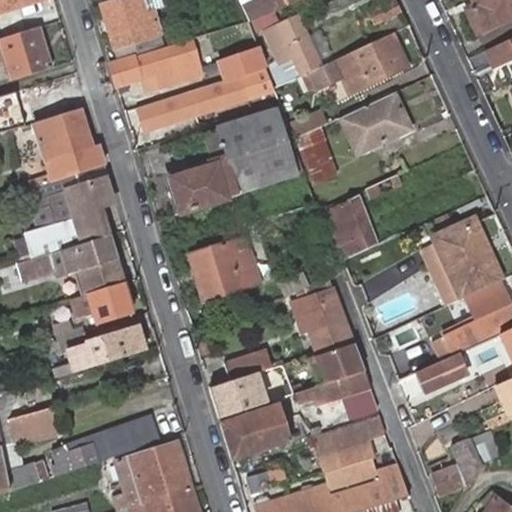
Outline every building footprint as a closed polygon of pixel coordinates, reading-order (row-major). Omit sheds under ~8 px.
[(0,0),(0,10),(33,0),(0,0)] [(115,0),(104,4),(120,59),(167,46),(159,22),(151,25),(146,11),(165,5),(163,0),(115,0)] [(254,20),(296,0),(255,0),(247,4),(254,20)] [(402,11),(396,0),(389,0),(370,10),(376,24),(402,11)] [(511,0),(472,0),(474,3),(465,8),(476,30),(511,14),(511,0)] [(272,43),(305,27),(299,15),(266,30),(272,43)] [(332,61),(316,24),(306,29),(322,66),(332,61)] [(52,65),(39,25),(0,36),(13,77),(52,65)] [(223,79),(261,68),(246,25),(208,37),(223,79)] [(306,29),(305,27),(272,43),(280,63),(293,57),(302,75),(309,72),(322,66),(306,29)] [(332,61),(322,66),(309,72),(316,86),(338,75),(346,92),(405,62),(391,33),(332,61)] [(511,36),(486,49),(493,65),(511,55),(511,36)] [(111,62),(116,81),(140,75),(144,86),(203,67),(194,38),(167,46),(120,59),(111,62)] [(143,128),(266,92),(259,70),(137,107),(143,128)] [(316,86),(309,72),(302,75),(296,78),(303,93),(316,86)] [(410,128),(393,92),(339,117),(355,154),(410,128)] [(0,130),(19,124),(15,111),(5,114),(0,98),(0,130)] [(179,213),(302,176),(291,141),(287,142),(277,106),(218,123),(227,158),(169,177),(179,213)] [(99,150),(96,142),(89,145),(78,107),(34,120),(48,165),(99,150)] [(290,126),(295,138),(318,127),(313,115),(290,126)] [(292,139),(308,184),(336,173),(318,127),(295,138),(292,139)] [(103,163),(99,150),(48,165),(52,178),(103,163)] [(402,185),(397,173),(366,188),(371,199),(402,185)] [(113,197),(106,176),(52,192),(58,214),(71,210),(81,241),(108,233),(98,202),(113,197)] [(344,257),(379,241),(358,195),(323,212),(344,257)] [(458,298),(501,277),(488,248),(482,250),(470,221),(432,238),(458,298)] [(8,240),(14,261),(16,261),(68,245),(61,224),(8,240)] [(122,281),(108,233),(81,241),(68,245),(16,261),(21,277),(54,266),(57,275),(78,268),(86,292),(122,281)] [(249,234),(191,252),(205,297),(262,280),(249,234)] [(432,238),(417,245),(444,304),(458,298),(432,238)] [(276,285),(281,296),(308,284),(302,272),(276,285)] [(130,308),(122,281),(86,292),(68,298),(74,315),(84,312),(87,322),(130,308)] [(511,302),(503,283),(469,299),(485,336),(511,324),(511,302)] [(353,342),(333,287),(301,300),(318,353),(353,342)] [(69,344),(66,334),(43,341),(51,368),(33,373),(35,381),(143,349),(135,324),(69,344)] [(461,326),(445,334),(452,350),(468,343),(461,326)] [(353,342),(318,353),(317,353),(325,382),(363,371),(353,342)] [(224,381),(255,372),(266,369),(261,353),(219,366),(224,381)] [(455,357),(421,373),(429,391),(463,376),(455,357)] [(375,404),(363,371),(325,382),(294,392),(296,402),(311,398),(313,405),(353,391),(361,409),(375,404)] [(224,381),(209,386),(217,415),(264,401),(255,372),(224,381)] [(421,373),(401,382),(408,399),(429,391),(421,373)] [(511,376),(502,381),(511,402),(511,376)] [(0,391),(0,494),(39,481),(37,475),(27,478),(24,467),(5,473),(0,451),(0,447),(21,442),(58,434),(53,413),(8,424),(7,419),(12,397),(9,389),(0,391)] [(219,420),(231,459),(312,434),(317,432),(315,425),(286,434),(278,402),(219,420)] [(366,439),(386,433),(379,413),(328,429),(346,492),(401,475),(396,461),(375,467),(366,439)] [(55,476),(160,440),(151,414),(52,449),(56,466),(52,467),(55,476)] [(346,492),(328,429),(317,432),(312,434),(327,484),(331,497),(346,492)] [(473,438),(476,444),(493,437),(490,430),(473,438)] [(439,493),(465,482),(482,455),(476,444),(473,438),(471,435),(449,444),(457,463),(431,473),(439,493)] [(126,505),(188,486),(174,441),(129,454),(130,456),(117,460),(126,494),(112,498),(115,508),(126,505)] [(27,478),(37,475),(34,464),(27,466),(21,442),(0,447),(0,451),(5,473),(24,467),(27,478)] [(349,511),(394,498),(408,494),(401,475),(346,492),(331,497),(327,484),(256,505),(258,511),(349,511)] [(145,511),(196,511),(188,486),(126,505),(128,511),(143,511),(145,511)] [(511,511),(511,504),(496,492),(484,511),(511,511)] [(398,511),(394,498),(349,511),(398,511)] [(51,511),(50,511),(87,511),(85,501),(51,511)]
